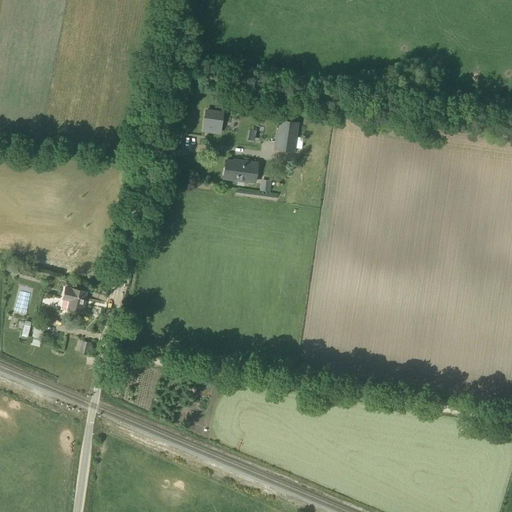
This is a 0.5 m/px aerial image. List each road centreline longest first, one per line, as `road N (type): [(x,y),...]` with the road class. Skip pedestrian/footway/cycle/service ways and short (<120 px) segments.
road 1 (unclassified): [(76,511),(175,0)]
road 2 (track): [(511,415),(106,351)]
